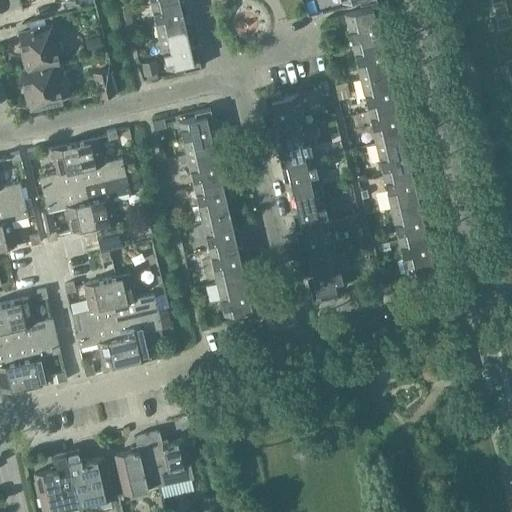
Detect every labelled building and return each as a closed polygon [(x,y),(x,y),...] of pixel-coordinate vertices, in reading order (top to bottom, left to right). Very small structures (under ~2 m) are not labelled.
[(158,37),(185,30),(180,7),(185,5),(184,0),(169,0),(150,5),(158,37)] [(385,39),(383,30),(378,32),(372,8),(345,14),(352,47),(385,39)] [(510,26),(507,15),(497,18),(500,28),(510,26)] [(53,65),(59,64),(50,26),(17,34),(26,70),(26,71),(53,65)] [(200,67),(196,53),(191,54),(185,30),(158,37),(165,69),(182,66),(183,71),(200,67)] [(98,37),(86,40),(90,54),(101,51),(98,37)] [(385,39),(352,47),(360,79),(387,72),(382,49),(387,47),(385,39)] [(155,60),(141,63),(144,76),(145,75),(156,73),(157,72),(155,60)] [(26,71),(26,70),(20,72),(29,109),(61,101),(53,65),(26,71)] [(94,71),(96,81),(100,98),(114,95),(108,68),(94,71)] [(387,72),(360,79),(367,112),(400,103),(398,94),(393,96),(387,72)] [(305,126),(297,93),(281,97),(279,91),(263,96),(266,110),(272,109),(277,132),(305,126)] [(375,144),(402,136),(397,113),(402,111),(400,103),(367,112),(375,144)] [(213,148),(207,124),(213,123),(210,108),(193,112),(194,118),(178,121),(185,154),(213,148)] [(305,126),(277,132),(283,156),(277,157),(279,166),(312,158),(305,126)] [(114,129),(105,131),(107,139),(116,137),(114,129)] [(408,161),(402,136),(375,144),(383,176),(416,168),(414,160),(408,161)] [(83,184),(125,174),(121,157),(102,161),(96,137),(74,143),(83,184)] [(83,184),(74,143),(51,148),(57,172),(38,176),(42,194),(83,184)] [(26,150),(28,158),(37,156),(35,148),(26,150)] [(226,178),(224,170),(219,171),(213,148),(185,154),(193,186),(226,178)] [(18,152),(9,154),(11,162),(20,160),(18,152)] [(312,158),(279,166),(281,174),(287,173),(293,197),(320,190),(312,158)] [(390,208),(417,201),(412,178),(418,177),(416,168),(383,176),(390,208)] [(83,184),(93,225),(115,220),(110,196),(129,192),(125,174),(83,184)] [(228,187),(226,178),(193,186),(200,218),(228,212),(223,188),(228,187)] [(0,203),(23,198),(19,181),(1,185),(0,183),(0,203)] [(70,231),(93,225),(83,184),(42,194),(46,211),(65,207),(70,231)] [(293,222),(295,230),(328,222),(320,190),(293,197),(298,220),(293,222)] [(0,247),(14,244),(8,220),(27,216),(23,198),(0,203),(0,247)] [(423,225),(417,201),(390,208),(398,240),(431,232),(429,224),(423,225)] [(228,212),(200,218),(208,251),(241,243),(239,234),(234,236),(228,212)] [(328,222),(295,230),(297,239),(302,237),(308,261),(335,254),(328,222)] [(54,230),(45,232),(47,240),(56,238),(54,230)] [(99,252),(107,250),(121,247),(117,230),(95,235),(99,252)] [(433,241),(431,232),(398,240),(405,273),(433,266),(427,242),(433,241)] [(28,236),(29,241),(30,245),(39,242),(37,234),(28,236)] [(243,251),(241,243),(208,251),(215,283),(243,276),(238,253),(243,251)] [(107,250),(99,252),(101,261),(109,259),(107,250)] [(335,254),(308,261),(313,285),(308,286),(311,301),(328,297),(327,291),(343,287),(335,254)] [(395,263),(378,267),(380,278),(397,274),(395,263)] [(105,279),(115,320),(156,310),(152,293),(133,297),(128,273),(105,279)] [(243,276),(215,283),(223,315),(239,312),(241,317),(258,313),(254,299),(249,300),(243,276)] [(73,330),(115,320),(105,279),(82,284),(88,308),(69,312),(73,330)] [(63,284),(65,293),(74,291),(72,282),(63,284)] [(35,291),(36,295),(37,299),(46,297),(44,289),(35,291)] [(13,344),(55,334),(51,317),(32,321),(26,297),(4,303),(13,344)] [(0,346),(13,344),(4,303),(0,303),(0,346)] [(165,308),(156,310),(160,328),(169,326),(165,308)] [(115,320),(124,362),(147,356),(141,332),(160,328),(156,310),(115,320)] [(73,330),(77,347),(96,343),(102,367),(124,362),(115,320),(73,330)] [(13,344),(23,385),(46,380),(40,356),(59,352),(55,334),(13,344)] [(13,344),(0,346),(0,389),(0,391),(23,385),(13,344)] [(454,379),(470,375),(467,362),(451,365),(454,379)] [(91,365),(82,367),(84,375),(93,373),(91,365)] [(55,373),(56,382),(66,379),(64,371),(55,373)] [(158,430),(145,433),(158,485),(192,477),(183,438),(161,443),(158,430)] [(123,494),(158,485),(145,433),(133,436),(136,449),(114,454),(123,494)] [(77,449),(65,452),(77,504),(112,496),(102,457),(80,462),(77,449)] [(45,511),(77,504),(65,452),(52,455),(55,468),(33,473),(42,511),(45,511)]
